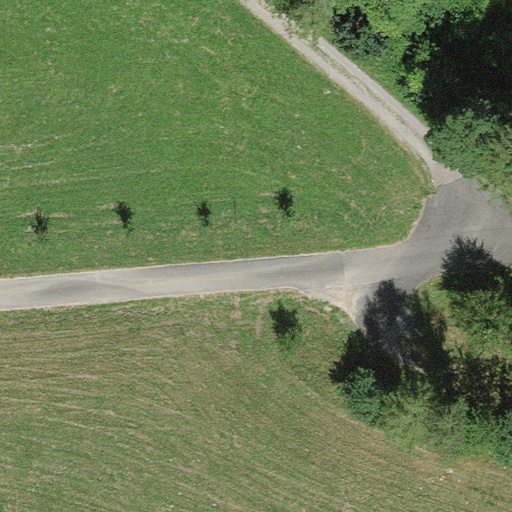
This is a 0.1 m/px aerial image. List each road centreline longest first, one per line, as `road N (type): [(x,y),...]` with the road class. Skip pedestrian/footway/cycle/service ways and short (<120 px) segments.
road 1 (unclassified): [(0,294),(511,248)]
road 2 (track): [(482,251),(462,188),(446,166),(266,0)]
road 3 (track): [(511,400),(460,384),(411,350),(365,265)]
